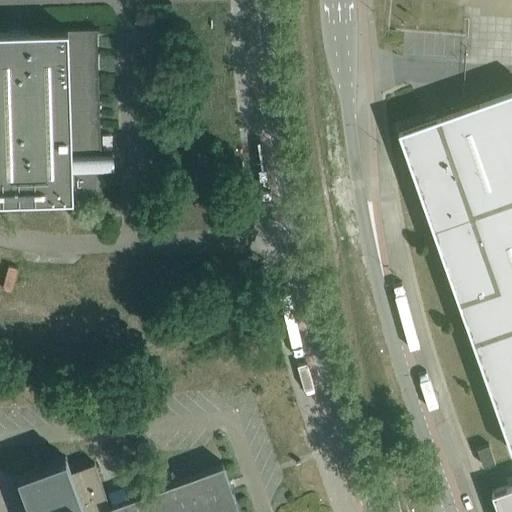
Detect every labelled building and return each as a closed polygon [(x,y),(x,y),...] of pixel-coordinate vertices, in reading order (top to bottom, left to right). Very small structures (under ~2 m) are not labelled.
[(99,124),(96,27),(67,28),(59,28),(0,29),(0,198),(102,195),(99,134),(104,134),(104,124),(99,124)] [(511,86),(399,127),(511,447),(511,86)] [(250,260),(238,261),(239,275),(251,275),(251,274),(250,260)] [(495,461),(489,443),(477,447),(483,465),(495,461)] [(227,511),(240,507),(223,461),(110,502),(94,460),(71,469),(66,455),(18,473),(32,511),(227,511)] [(511,511),(511,483),(491,490),(498,511),(511,511)]
